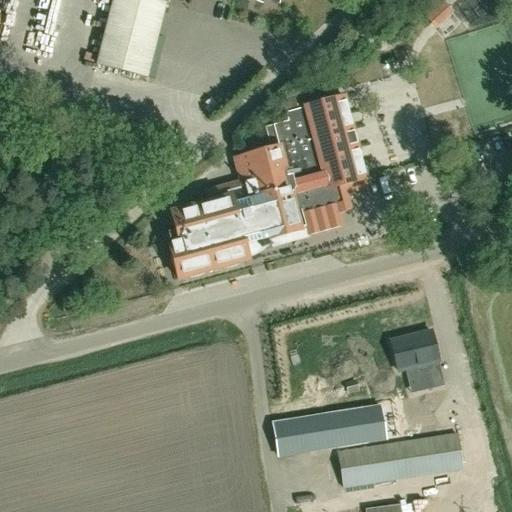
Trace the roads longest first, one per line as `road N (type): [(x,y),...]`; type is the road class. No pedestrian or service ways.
road 1 (unclassified): [(22,360),(22,327),(40,297),(363,0)]
road 2 (unclassified): [(22,360),(511,232)]
